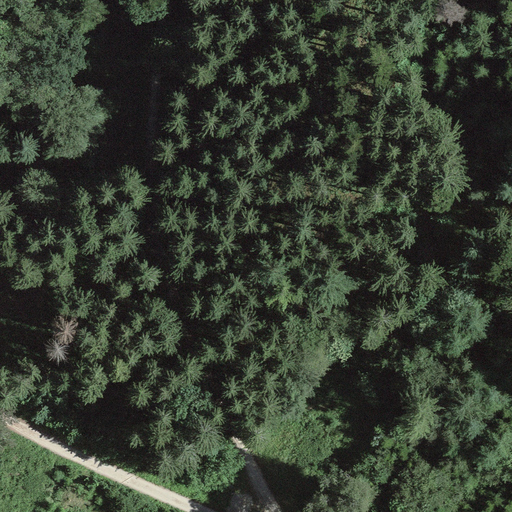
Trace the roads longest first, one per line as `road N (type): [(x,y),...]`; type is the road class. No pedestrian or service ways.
road 1 (track): [(165,0),(152,160),(178,319),(263,511)]
road 2 (track): [(220,511),(0,395)]
